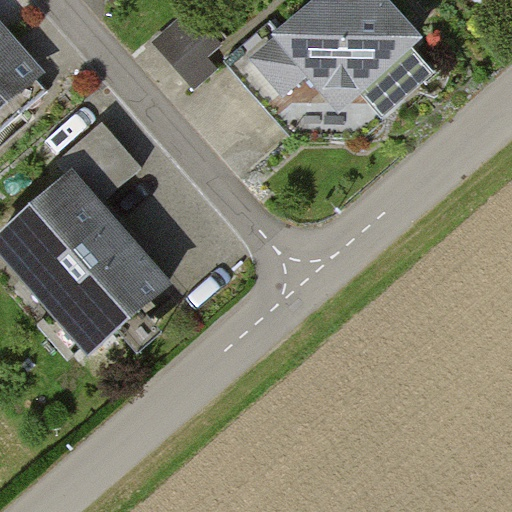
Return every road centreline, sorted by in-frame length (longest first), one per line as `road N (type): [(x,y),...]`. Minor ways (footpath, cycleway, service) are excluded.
road 1 (residential): [(56,0),(310,291)]
road 2 (unclassified): [(53,511),(310,291)]
road 3 (unclassified): [(310,291),(511,115)]
